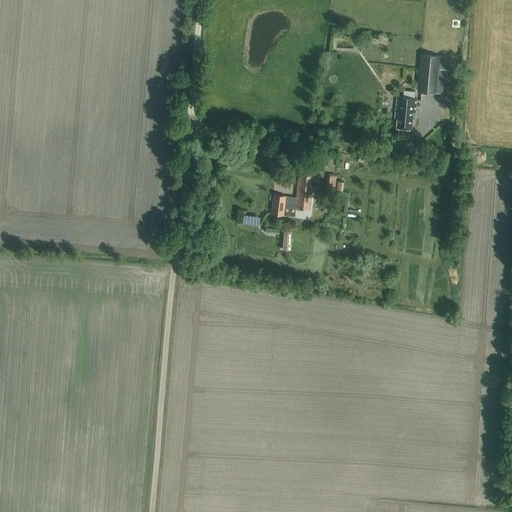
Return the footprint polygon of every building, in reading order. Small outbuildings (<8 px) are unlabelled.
[(418,73),(438,75),(440,56),(420,54),(418,73)] [(438,75),(418,73),(417,92),(437,93),(438,75)] [(397,97),(395,116),(398,116),(397,128),(411,129),(412,118),(415,118),(417,99),(409,99),(410,90),(403,89),(403,98),(397,97)] [(296,198),(286,197),(286,196),(274,195),(272,213),(295,217),(296,208),(310,210),(312,187),(310,187),(311,176),(302,175),(302,178),(299,178),(296,198)] [(328,191),(334,192),(336,177),(329,176),(328,191)] [(259,225),(260,215),(243,213),(242,223),(259,225)]
